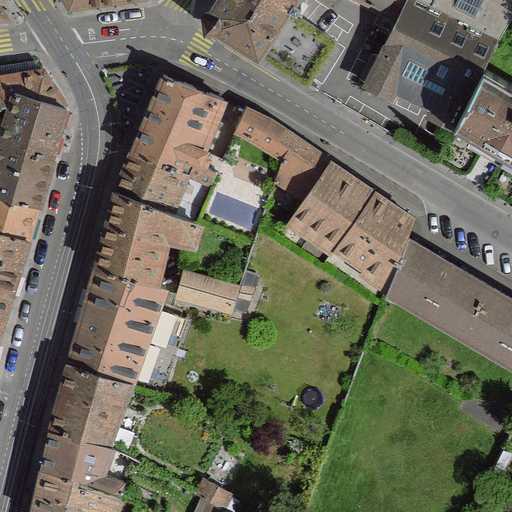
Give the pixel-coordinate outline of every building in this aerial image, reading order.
[(293,0),(218,0),(212,9),(215,26),(259,53),(293,0)] [(322,12),(303,0),(293,0),(259,53),(285,69),(313,26),(322,12)] [(410,0),(365,0),(401,17),(410,0)] [(501,35),(426,0),(410,0),(401,17),(380,58),(403,69),(395,87),(401,90),(404,84),(438,101),(444,89),(468,101),(486,70),(501,35)] [(511,0),(426,0),(501,35),(511,15),(511,0)] [(337,41),(313,26),(285,69),(309,85),(337,41)] [(368,84),(380,58),(373,54),(362,75),(368,84)] [(403,69),(380,58),(368,84),(391,95),(395,87),(403,69)] [(45,70),(0,76),(0,94),(1,106),(12,104),(18,91),(68,106),(68,104),(45,70)] [(511,85),(486,70),(468,101),(453,127),(511,160),(511,85)] [(133,150),(183,170),(187,159),(192,147),(201,151),(224,98),(165,74),(133,150)] [(468,101),(444,89),(438,101),(431,115),(453,127),(468,101)] [(18,91),(12,104),(0,141),(53,155),(68,106),(18,91)] [(272,151),(286,130),(273,120),(245,108),(236,128),(272,151)] [(305,198),(331,160),(286,130),(272,151),(284,158),(278,180),(305,198)] [(53,155),(0,141),(0,196),(39,206),(53,155)] [(187,159),(206,167),(211,155),(201,151),(192,147),(187,159)] [(116,192),(172,214),(189,175),(182,172),(183,170),(133,150),(116,192)] [(206,167),(187,159),(183,170),(182,172),(189,175),(211,184),(217,172),(206,167)] [(338,246),(375,191),(331,160),(305,198),(292,216),(338,246)] [(390,282),(408,237),(416,218),(375,191),(338,246),(336,248),(367,270),(368,267),(390,282)] [(97,266),(158,284),(166,245),(193,251),(202,225),(172,214),(116,192),(97,266)] [(39,206),(0,196),(0,232),(29,240),(39,206)] [(29,240),(0,232),(0,259),(21,267),(29,240)] [(491,286),(408,237),(390,282),(388,289),(401,294),(464,332),(491,286)] [(0,289),(12,294),(21,267),(0,259),(0,289)] [(70,362),(133,384),(167,286),(158,284),(97,266),(70,362)] [(241,286),(184,270),(178,294),(233,311),(237,299),(241,286)] [(241,286),(237,299),(249,302),(256,284),(244,279),(241,286)] [(511,298),(491,286),(464,332),(511,360),(511,298)] [(0,334),(12,294),(0,289),(0,334)] [(51,429),(104,442),(110,444),(133,384),(70,362),(51,429)] [(44,465),(80,476),(89,479),(104,442),(51,429),(44,465)] [(123,451),(117,448),(113,458),(119,461),(123,451)] [(38,491),(96,511),(117,511),(123,498),(78,481),(80,476),(44,465),(38,491)] [(501,473),(495,470),(485,489),(491,493),(501,473)] [(125,481),(107,473),(103,485),(121,491),(125,481)] [(204,496),(222,505),(226,507),(233,493),(205,478),(197,492),(204,496)] [(32,511),(96,511),(38,491),(32,511)] [(218,511),(222,505),(204,496),(197,511),(218,511)]
